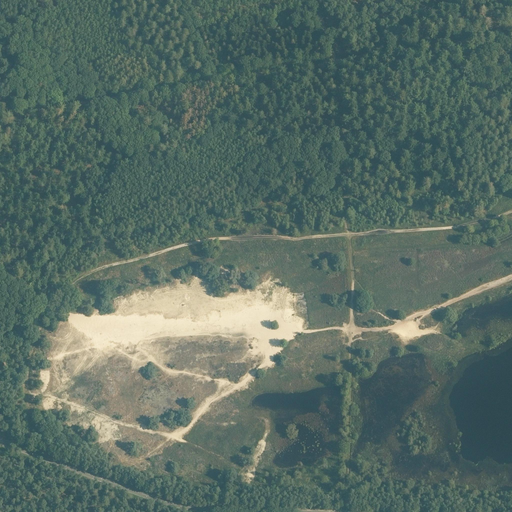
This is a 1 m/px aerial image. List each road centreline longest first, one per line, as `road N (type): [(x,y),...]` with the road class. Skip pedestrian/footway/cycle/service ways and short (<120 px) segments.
road 1 (track): [(331,61),(21,117)]
road 2 (secondary): [(277,511),(171,503),(0,440)]
